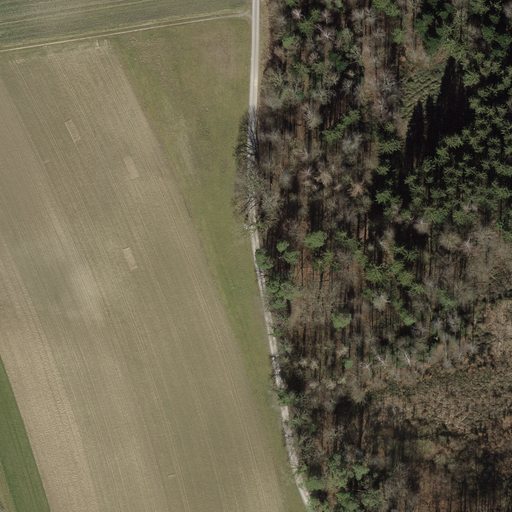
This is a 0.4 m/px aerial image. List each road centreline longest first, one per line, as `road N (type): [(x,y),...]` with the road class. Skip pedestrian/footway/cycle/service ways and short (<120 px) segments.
road 1 (track): [(314,511),(272,349),(247,174),(256,0)]
road 2 (track): [(0,50),(255,11)]
